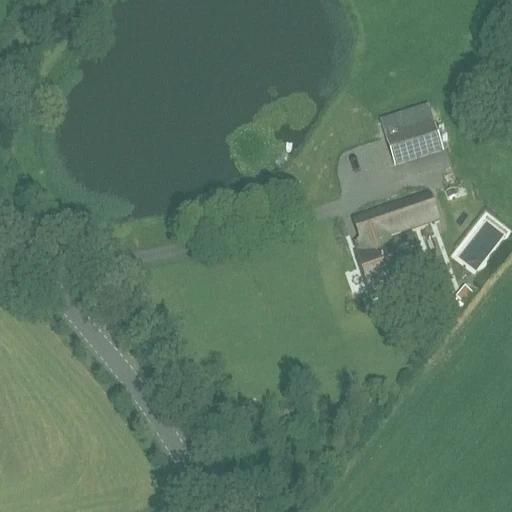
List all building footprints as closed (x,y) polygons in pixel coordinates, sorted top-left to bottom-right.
[(383,116),(390,138),(436,123),(429,101),(383,116)] [(395,165),(442,150),(434,128),(387,143),(395,165)] [(387,245),(384,238),(438,220),(429,195),(354,221),(364,253),(356,256),(372,302),(399,293),(396,282),(425,272),(413,236),(387,245)] [(488,217),(459,255),(479,270),(508,232),(488,217)] [(462,291),(456,299),(463,305),(470,297),(462,291)]
